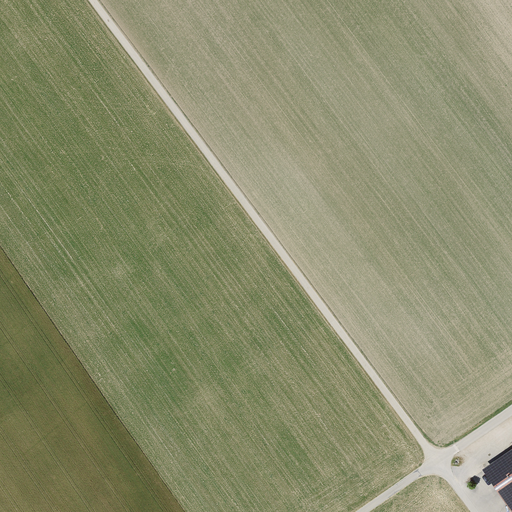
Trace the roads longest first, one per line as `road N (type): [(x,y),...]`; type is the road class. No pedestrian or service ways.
road 1 (track): [(95,0),(475,511)]
road 2 (track): [(511,410),(364,511)]
